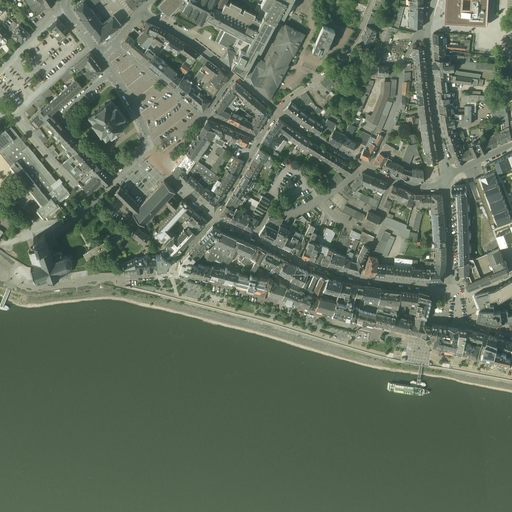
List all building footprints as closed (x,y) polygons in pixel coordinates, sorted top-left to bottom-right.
[(55,3),(53,0),(26,0),(36,15),(55,3)] [(84,0),(83,0),(77,5),(79,8),(76,11),(81,17),(80,18),(91,33),(92,33),(99,43),(106,38),(110,35),(116,31),(115,30),(121,25),(114,15),(105,22),(104,20),(101,22),(92,9),(91,10),(90,8),(99,0),(84,0)] [(125,0),(134,10),(138,5),(133,0),(125,0)] [(162,0),(157,5),(169,17),(179,6),(181,8),(182,10),(187,0),(162,0)] [(215,0),(187,0),(182,10),(183,11),(196,18),(195,20),(202,23),(205,17),(207,18),(213,6),(215,0)] [(215,0),(213,6),(222,10),(225,3),(226,0),(215,0)] [(263,0),(261,5),(268,8),(264,16),(275,22),(279,14),(284,17),(292,1),(292,0),(263,0)] [(376,0),(375,3),(378,4),(376,8),(381,10),(383,4),(382,3),(383,0),(376,0)] [(486,25),(487,0),(448,0),(447,19),(486,25)] [(256,14),(245,8),(243,12),(240,10),(242,7),(231,1),(229,5),(225,3),(222,10),(258,28),(261,21),(257,19),(254,17),(256,14)] [(268,8),(261,5),(259,3),(257,7),(255,10),(261,12),(257,19),(261,21),(258,28),(222,10),(213,6),(207,18),(206,18),(210,21),(223,27),(222,29),(215,42),(227,48),(234,52),(238,43),(245,43),(247,41),(250,42),(245,51),(241,49),(238,54),(237,56),(235,55),(233,59),(235,60),(231,67),(243,77),(244,76),(244,75),(246,76),(248,71),(247,71),(247,70),(254,56),(258,49),(260,51),(269,33),(275,22),(264,16),(268,8)] [(397,9),(393,23),(391,27),(394,28),(398,29),(403,6),(397,6),(397,9)] [(378,18),(370,15),(367,23),(375,26),(377,21),(381,23),(382,19),(378,18)] [(23,19),(18,24),(19,24),(24,29),(28,24),(23,19)] [(64,25),(58,19),(48,28),(52,32),(55,29),(57,31),(64,25)] [(386,21),(368,65),(369,65),(378,66),(392,33),(394,28),(391,27),(393,23),(386,21)] [(160,28),(145,22),(144,25),(142,29),(145,30),(154,37),(156,34),(160,28)] [(275,22),(269,33),(279,38),(266,62),(254,56),(247,70),(247,71),(248,71),(246,76),(244,75),(244,76),(254,85),(254,86),(270,99),(277,85),(285,70),(304,34),(286,25),(285,27),(275,22)] [(24,29),(19,24),(13,30),(14,32),(13,33),(14,34),(12,36),(17,40),(18,39),(21,42),(26,37),(29,34),(24,29)] [(69,31),(64,25),(57,31),(59,34),(56,37),(59,40),(69,31)] [(377,30),(366,25),(358,42),(369,47),(377,30)] [(334,30),(323,26),(315,46),(312,51),(323,55),(324,52),(325,48),(326,49),(334,30)] [(167,33),(160,28),(156,34),(160,37),(159,40),(162,42),(165,38),(164,38),(167,33)] [(140,34),(138,36),(135,40),(128,48),(139,58),(149,46),(154,37),(145,30),(140,34)] [(186,44),(167,33),(164,38),(165,38),(162,42),(162,43),(179,53),(180,51),(186,44)] [(437,34),(433,33),(434,43),(443,44),(443,34),(437,34)] [(128,34),(121,42),(128,48),(135,40),(128,34)] [(149,46),(139,58),(148,65),(156,55),(153,53),(155,51),(152,49),(155,45),(156,44),(160,46),(162,43),(162,42),(159,40),(154,37),(149,46)] [(238,43),(234,52),(238,54),(241,49),(245,51),(250,42),(247,41),(245,43),(238,43)] [(198,53),(186,44),(180,51),(188,57),(193,61),(198,53)] [(423,47),(412,48),(414,63),(425,62),(423,47)] [(234,52),(227,48),(226,51),(221,59),(231,67),(235,60),(233,59),(235,55),(237,56),(238,54),(234,52)] [(445,51),(434,50),(435,59),(446,59),(446,55),(446,51),(445,51)] [(90,52),(74,65),(76,68),(77,69),(78,70),(84,65),(93,57),(90,52)] [(168,65),(156,55),(148,65),(160,75),(165,69),(168,65)] [(208,60),(202,56),(198,60),(204,64),(208,60)] [(103,70),(93,57),(84,65),(86,67),(88,66),(91,70),(85,74),(91,80),(103,70)] [(449,60),(435,59),(435,60),(435,62),(434,62),(435,71),(436,71),(436,74),(450,75),(450,70),(455,69),(455,64),(449,64),(449,60)] [(219,69),(208,60),(204,64),(202,67),(214,76),(215,74),(219,69)] [(425,62),(414,63),(414,70),(426,69),(425,62)] [(189,69),(183,64),(182,66),(179,69),(180,69),(183,72),(185,74),(189,69)] [(175,71),(168,65),(165,69),(160,75),(168,81),(173,75),(174,76),(175,74),(177,72),(175,71)] [(378,66),(369,65),(368,74),(388,76),(388,66),(378,66)] [(215,74),(224,81),(227,77),(227,75),(219,69),(215,74)] [(426,69),(414,70),(415,81),(427,80),(426,69)] [(200,70),(194,78),(195,79),(192,82),(196,86),(199,82),(199,81),(204,74),(200,70)] [(68,71),(61,78),(65,82),(72,76),(68,71)] [(480,74),(456,71),(455,76),(456,76),(472,78),(478,79),(480,79),(480,74)] [(175,74),(174,76),(173,75),(168,81),(175,87),(184,75),(185,74),(183,72),(180,76),(180,77),(179,78),(175,74)] [(224,81),(215,74),(214,76),(210,80),(220,86),(224,81)] [(453,75),(436,74),(437,80),(437,88),(438,91),(449,92),(448,90),(448,80),(449,80),(450,79),(452,80),(453,75)] [(184,75),(175,87),(178,90),(184,96),(189,89),(190,87),(189,86),(191,84),(188,81),(189,80),(184,75)] [(337,83),(328,75),(321,82),(329,89),(337,83)] [(472,78),(456,76),(455,83),(471,85),(472,78)] [(75,80),(49,103),(55,110),(82,87),(75,80)] [(210,80),(203,88),(207,92),(207,94),(205,97),(210,101),(220,87),(220,86),(210,80)] [(380,93),(371,115),(368,113),(365,119),(377,125),(379,120),(374,117),(382,97),(384,94),(383,94),(384,85),(384,82),(390,82),(391,82),(391,81),(381,80),(380,93)] [(427,80),(415,81),(416,85),(414,86),(415,91),(416,90),(417,94),(428,94),(427,80)] [(237,93),(242,87),(235,82),(230,89),(236,94),(237,93)] [(373,84),(367,83),(364,90),(368,92),(369,93),(373,84)] [(242,87),(237,93),(245,99),(249,94),(242,87)] [(49,89),(42,95),(46,100),(53,93),(49,89)] [(194,93),(189,89),(184,96),(192,102),(197,96),(194,93)] [(231,104),(233,105),(236,101),(232,98),(236,94),(230,89),(222,99),(227,103),(230,104),(231,104)] [(364,90),(359,102),(363,103),(368,92),(364,90)] [(205,97),(199,92),(197,96),(192,102),(196,105),(196,106),(202,111),(203,112),(210,101),(205,97)] [(312,102),(306,93),(301,96),(307,105),(312,102)] [(243,101),(236,94),(232,98),(236,101),(233,105),(235,106),(236,107),(237,106),(238,107),(243,101)] [(243,101),(249,106),(247,108),(252,112),(253,110),(259,102),(249,94),(245,99),(243,101)] [(428,94),(417,94),(418,104),(429,103),(428,94)] [(481,95),(470,94),(469,94),(468,94),(468,102),(479,102),(479,103),(490,103),(490,102),(496,102),(495,96),(494,96),(489,96),(481,95)] [(46,100),(42,95),(38,99),(38,100),(34,103),(37,107),(46,100)] [(382,97),(374,117),(379,120),(387,100),(387,99),(382,97)] [(115,105),(112,101),(113,100),(112,99),(111,100),(111,99),(110,100),(111,100),(107,103),(106,104),(105,103),(104,104),(105,105),(95,112),(94,111),(94,112),(94,113),(93,113),(89,116),(88,116),(89,117),(88,117),(89,117),(88,118),(89,118),(92,122),(93,123),(92,123),(92,124),(93,124),(100,133),(100,134),(100,135),(101,134),(102,135),(105,139),(104,139),(105,140),(105,139),(106,140),(107,140),(106,139),(110,136),(111,136),(111,135),(111,136),(112,136),(113,136),(112,135),(116,132),(116,133),(118,132),(119,131),(119,130),(122,128),(123,129),(123,128),(123,127),(124,126),(128,123),(128,124),(129,123),(128,123),(128,122),(129,122),(128,121),(128,122),(125,118),(124,117),(125,116),(125,115),(124,116),(121,113),(122,112),(119,109),(116,106),(117,106),(117,105),(116,105),(115,104),(115,105)] [(217,107),(223,110),(227,103),(222,99),(217,107)] [(379,120),(377,125),(375,127),(381,130),(392,102),(391,102),(387,100),(379,120)] [(271,112),(259,102),(253,110),(257,114),(255,118),(263,123),(271,112)] [(300,109),(291,102),(284,110),(293,117),(300,109)] [(49,103),(30,120),(34,125),(36,127),(43,121),(51,115),(55,110),(49,103)] [(429,103),(418,104),(419,104),(419,108),(418,108),(419,112),(420,112),(420,115),(419,115),(420,119),(421,119),(421,122),(431,121),(429,103)] [(449,105),(439,104),(441,113),(453,113),(454,104),(449,103),(449,105)] [(453,113),(441,113),(444,129),(444,132),(445,134),(454,133),(454,130),(453,128),(456,127),(456,126),(471,123),(471,112),(476,112),(476,105),(468,105),(465,105),(465,114),(453,113)] [(35,109),(32,106),(25,112),(28,116),(35,109)] [(223,110),(217,107),(216,108),(213,112),(213,113),(213,114),(214,115),(227,121),(231,114),(229,113),(223,110)] [(322,110),(317,107),(314,112),(319,115),(322,110)] [(308,115),(300,109),(293,117),(301,124),(308,115)] [(237,112),(233,110),(232,111),(231,114),(227,121),(237,126),(242,117),(236,114),(237,112)] [(64,129),(51,115),(43,121),(55,135),(64,129)] [(308,115),(301,124),(310,130),(316,120),(308,115)] [(247,119),(243,116),(242,117),(237,126),(248,131),(252,123),(247,120),(247,119)] [(263,123),(255,118),(252,123),(248,131),(256,134),(263,123)] [(280,119),(279,118),(270,130),(279,136),(280,133),(289,139),(290,138),(295,131),(280,119)] [(504,124),(501,124),(502,131),(500,132),(503,143),(511,138),(511,137),(511,131),(510,127),(509,125),(509,124),(508,118),(504,119),(504,124)] [(215,122),(208,119),(204,126),(213,130),(213,129),(215,129),(216,128),(219,130),(219,129),(221,124),(215,122)] [(331,135),(337,125),(327,119),(324,125),(321,130),(331,135)] [(377,125),(365,119),(363,124),(374,130),(375,127),(377,125)] [(324,125),(316,120),(310,130),(319,135),(321,130),(324,125)] [(421,122),(419,123),(421,134),(433,132),(431,121),(421,122)] [(355,142),(346,138),(348,135),(351,136),(355,127),(349,124),(345,134),(339,147),(351,153),(355,142)] [(337,125),(331,135),(328,141),(335,144),(335,145),(339,147),(345,134),(339,131),(341,127),(337,125)] [(213,130),(204,126),(199,134),(206,138),(207,136),(211,138),(211,139),(222,145),(223,144),(225,140),(224,140),(220,138),(219,137),(220,135),(217,133),(215,132),(215,131),(213,130)] [(225,126),(220,138),(224,140),(226,137),(225,136),(229,128),(225,126)] [(59,185),(28,146),(27,147),(11,127),(6,131),(5,130),(0,134),(0,153),(2,156),(42,205),(51,198),(56,203),(69,193),(61,183),(59,185)] [(234,130),(229,128),(225,136),(226,137),(224,140),(225,140),(223,144),(226,146),(228,143),(226,141),(228,138),(229,136),(231,137),(234,130)] [(48,140),(39,129),(35,132),(44,143),(48,140)] [(64,129),(55,135),(62,143),(71,136),(64,129)] [(239,133),(234,130),(231,137),(229,140),(234,142),(236,139),(239,133)] [(278,136),(270,131),(263,142),(273,147),(273,146),(274,146),(275,144),(277,145),(278,142),(277,141),(278,139),(277,139),(278,136)] [(302,136),(295,131),(290,138),(297,143),(302,136)] [(370,136),(360,131),(358,136),(368,141),(370,136)] [(454,133),(445,134),(448,143),(463,139),(465,138),(463,131),(454,133)] [(433,132),(421,134),(424,151),(425,151),(436,149),(433,132)] [(495,136),(485,141),(489,150),(503,143),(500,132),(495,134),(495,136)] [(192,143),(204,151),(210,141),(206,138),(199,134),(192,143)] [(249,138),(244,135),(243,135),(240,141),(239,143),(243,145),(242,146),(244,147),(249,138)] [(375,139),(370,136),(368,141),(367,142),(365,147),(364,149),(360,157),(369,161),(377,147),(383,137),(379,135),(377,139),(375,139)] [(62,143),(68,149),(76,142),(75,140),(74,141),(71,136),(62,143)] [(310,141),(302,136),(297,143),(305,148),(310,141)] [(368,141),(358,136),(355,142),(365,147),(367,142),(368,141)] [(463,139),(448,143),(451,152),(461,148),(460,143),(464,142),(463,139)] [(484,139),(470,146),(471,149),(475,156),(489,150),(485,141),(484,139)] [(305,148),(304,149),(309,152),(315,144),(310,141),(305,148)] [(68,149),(66,151),(71,157),(72,156),(82,149),(78,144),(76,142),(68,149)] [(403,142),(398,151),(397,150),(395,154),(403,158),(407,147),(408,144),(403,142)] [(204,151),(192,143),(186,153),(194,159),(197,160),(204,151)] [(393,148),(385,143),(380,153),(388,157),(393,148)] [(327,151),(315,144),(309,152),(322,160),(327,151)] [(410,148),(407,147),(403,158),(407,160),(406,164),(409,165),(414,153),(412,145),(410,145),(410,148)] [(224,149),(219,146),(215,151),(220,155),(223,150),(224,149)] [(397,150),(393,148),(388,157),(392,160),(395,154),(397,150)] [(467,160),(463,152),(461,148),(451,152),(457,165),(467,161),(467,160)] [(58,154),(54,149),(51,152),(50,153),(54,158),(58,154)] [(83,165),(78,169),(76,166),(74,168),(78,174),(92,160),(82,149),(74,155),(81,162),(80,163),(82,165),(82,164),(83,165)] [(267,154),(259,149),(253,158),(262,163),(263,164),(268,155),(271,156),(271,155),(268,153),(267,154)] [(436,149),(425,151),(427,165),(438,163),(436,149)] [(463,152),(467,160),(475,156),(471,149),(463,152)] [(341,160),(327,151),(322,160),(321,160),(325,162),(326,161),(336,168),(341,160)] [(194,159),(186,153),(182,159),(190,164),(194,159)] [(388,157),(380,153),(373,164),(382,168),(388,157)] [(488,219),(499,247),(501,246),(511,242),(511,153),(480,166),(483,174),(473,178),(489,219),(488,219)] [(403,158),(395,154),(392,160),(388,157),(382,168),(399,176),(403,167),(404,163),(401,162),(403,158)] [(221,155),(214,165),(219,169),(226,158),(224,157),(221,155)] [(268,155),(263,164),(268,167),(273,158),(271,156),(268,155)] [(244,162),(232,156),(231,157),(233,158),(232,161),(233,162),(241,167),(244,162)] [(262,163),(253,158),(244,175),(253,180),(255,177),(256,177),(257,174),(256,173),(262,163)] [(409,165),(406,164),(407,160),(403,158),(401,162),(404,163),(405,164),(405,166),(406,166),(406,168),(405,170),(409,171),(410,166),(409,165)] [(182,159),(177,165),(184,170),(185,170),(186,171),(188,173),(190,175),(193,177),(194,177),(196,174),(191,170),(194,167),(182,159)] [(197,160),(194,159),(190,164),(194,167),(199,170),(205,174),(213,179),(216,174),(210,170),(197,160)] [(78,174),(74,168),(70,164),(71,163),(68,160),(61,165),(73,178),(77,182),(82,177),(81,176),(78,174)] [(92,160),(78,174),(81,176),(87,170),(88,171),(96,164),(92,160)] [(354,168),(341,160),(336,168),(336,169),(349,176),(354,168)] [(241,167),(233,162),(229,167),(227,166),(225,168),(227,170),(236,175),(241,167)] [(96,164),(88,171),(94,176),(101,169),(96,164)] [(178,177),(184,170),(177,165),(172,171),(178,177)] [(219,169),(214,165),(210,170),(216,174),(219,169)] [(403,167),(399,176),(411,180),(412,171),(409,171),(405,170),(406,168),(403,167)] [(423,170),(412,168),(412,171),(411,180),(423,182),(423,170)] [(111,180),(101,169),(94,176),(83,187),(89,194),(101,182),(105,186),(111,180)] [(184,170),(178,177),(183,183),(190,175),(188,173),(186,175),(185,174),(186,174),(184,172),(185,170),(184,170)] [(222,178),(231,183),(236,175),(227,170),(222,178)] [(372,177),(362,173),(349,185),(354,189),(355,190),(357,191),(363,185),(369,187),(372,177)] [(205,174),(202,177),(198,182),(205,188),(206,187),(213,179),(205,174)] [(339,174),(330,181),(335,185),(343,179),(339,174)] [(193,177),(190,175),(183,183),(190,190),(198,182),(194,177),(193,177)] [(253,180),(244,175),(239,184),(247,189),(248,189),(251,190),(251,189),(249,187),(253,180)] [(387,183),(372,177),(369,187),(383,193),(387,183)] [(231,183),(222,178),(222,179),(223,180),(221,182),(218,180),(216,181),(214,184),(226,191),(231,183)] [(175,191),(164,180),(161,183),(157,188),(151,194),(140,205),(126,193),(126,192),(127,192),(128,192),(128,191),(128,190),(128,189),(127,189),(126,189),(125,189),(125,190),(124,190),(120,187),(114,193),(134,211),(133,213),(144,223),(149,218),(171,195),(175,191)] [(330,181),(329,180),(328,180),(326,182),(332,188),(335,185),(330,181)] [(205,188),(198,182),(190,190),(197,197),(205,188)] [(214,184),(211,189),(217,193),(223,196),(226,191),(214,184)] [(247,189),(239,184),(233,192),(244,199),(246,196),(247,195),(245,194),(245,195),(244,194),(247,189)] [(349,185),(348,185),(344,188),(349,193),(350,194),(353,190),(354,189),(349,185)] [(398,187),(393,185),(388,196),(394,198),(398,187)] [(453,193),(467,192),(466,185),(452,186),(453,193)] [(212,193),(206,187),(205,188),(197,197),(205,203),(210,198),(212,195),(212,194),(211,194),(212,193)] [(415,194),(398,187),(394,198),(401,201),(401,202),(408,205),(407,208),(411,209),(413,202),(415,194)] [(244,199),(233,192),(230,197),(238,204),(239,204),(240,202),(242,203),(244,199)] [(467,192),(453,193),(453,195),(456,195),(457,195),(457,201),(467,200),(467,199),(469,199),(469,193),(467,194),(467,192)] [(210,198),(218,203),(223,196),(217,193),(214,197),(212,195),(210,198)] [(431,195),(415,194),(413,202),(416,202),(416,205),(431,206),(431,195)] [(442,195),(431,194),(431,195),(431,206),(431,209),(429,209),(429,213),(431,213),(443,212),(442,195)] [(253,212),(261,215),(270,200),(262,196),(259,202),(256,207),(253,211),(253,212)] [(238,204),(230,197),(225,205),(230,208),(231,206),(234,208),(233,209),(234,210),(236,207),(238,204)] [(259,202),(250,197),(247,202),(253,205),(256,207),(259,202)] [(51,198),(42,205),(37,209),(44,217),(46,216),(58,206),(56,203),(51,198)] [(218,203),(210,198),(205,203),(214,211),(218,203)] [(183,200),(153,231),(164,242),(170,236),(171,236),(174,233),(174,232),(168,227),(177,217),(177,218),(177,217),(189,205),(183,200)] [(467,200),(457,201),(458,209),(457,209),(457,212),(458,212),(458,221),(468,221),(467,200)] [(58,206),(46,216),(49,220),(62,209),(58,205),(58,206)] [(189,205),(177,217),(180,221),(181,219),(183,221),(194,210),(189,205)] [(241,211),(236,207),(234,210),(233,212),(228,220),(234,222),(241,211)] [(227,212),(226,214),(224,217),(228,220),(233,212),(229,209),(227,212)] [(194,210),(183,221),(184,221),(187,224),(189,226),(189,225),(190,227),(190,226),(193,223),(200,216),(194,210)] [(311,210),(302,215),(306,220),(308,221),(309,222),(311,218),(312,219),(314,214),(311,210)] [(247,213),(241,211),(234,222),(244,227),(252,214),(248,212),(247,213)] [(261,215),(253,212),(252,214),(244,227),(252,231),(261,215)] [(380,217),(368,212),(363,222),(375,228),(380,217)] [(417,212),(415,218),(414,224),(413,230),(418,231),(420,221),(423,214),(423,213),(417,212)] [(443,212),(431,213),(432,224),(444,223),(443,212)] [(200,216),(193,223),(196,226),(193,228),(192,229),(196,232),(207,221),(200,216)] [(410,230),(405,228),(406,225),(386,217),(384,223),(404,231),(402,238),(408,239),(409,232),(410,230)] [(284,218),(269,218),(265,224),(277,230),(281,223),(284,218)] [(184,221),(174,232),(174,233),(177,235),(187,224),(184,221)] [(468,221),(458,221),(459,230),(458,230),(458,233),(459,233),(459,242),(469,241),(468,221)] [(277,230),(276,232),(277,232),(272,241),(282,245),(291,229),(290,229),(290,228),(281,223),(277,230)] [(444,223),(432,224),(433,241),(445,240),(444,223)] [(177,235),(174,233),(171,236),(170,236),(164,242),(167,245),(161,252),(171,258),(172,258),(175,254),(175,255),(176,254),(179,251),(179,250),(180,250),(181,248),(182,247),(182,248),(182,247),(185,244),(186,243),(189,240),(192,237),(193,236),(196,233),(196,232),(192,229),(190,227),(189,225),(189,226),(187,224),(177,235)] [(265,224),(260,233),(259,233),(259,234),(272,241),(277,232),(276,232),(277,230),(265,224)] [(207,232),(216,239),(220,230),(213,226),(207,232)] [(149,236),(137,227),(134,231),(132,235),(143,243),(149,236)] [(134,231),(131,228),(126,235),(130,237),(132,235),(134,231)] [(298,232),(291,228),(291,229),(282,245),(289,249),(294,240),(296,242),(298,237),(300,234),(300,233),(301,232),(299,231),(298,232)] [(301,241),(296,252),(301,255),(309,238),(312,231),(313,230),(310,228),(309,232),(306,237),(305,236),(306,235),(306,234),(308,231),(307,230),(304,236),(301,241)] [(335,231),(327,228),(323,236),(320,243),(322,244),(322,245),(328,247),(329,244),(335,231)] [(216,239),(215,242),(231,249),(236,238),(220,230),(216,239)] [(361,234),(352,230),(350,236),(355,239),(359,240),(359,239),(360,236),(361,234)] [(309,238),(301,255),(307,257),(314,242),(310,240),(310,239),(312,240),(313,239),(316,233),(312,231),(309,238)] [(385,231),(381,239),(387,242),(390,235),(390,233),(385,231)] [(216,239),(207,232),(201,239),(207,245),(211,241),(214,244),(215,242),(216,239)] [(412,233),(409,232),(408,239),(417,241),(418,234),(412,233)] [(39,236),(33,237),(37,248),(30,250),(29,250),(29,251),(31,256),(30,256),(30,257),(31,257),(33,260),(32,261),(32,262),(33,262),(35,266),(32,267),(32,266),(31,267),(35,279),(34,280),(34,281),(35,282),(35,283),(36,283),(36,284),(37,284),(38,284),(39,283),(40,283),(40,282),(41,282),(48,279),(48,280),(49,280),(49,279),(53,277),(53,278),(55,277),(54,277),(58,275),(59,276),(59,275),(68,272),(67,271),(68,269),(67,268),(66,267),(67,267),(71,264),(71,262),(72,261),(70,257),(70,256),(69,256),(67,255),(63,255),(62,255),(62,254),(62,252),(60,251),(52,254),(50,250),(52,250),(52,249),(50,249),(44,234),(39,236)] [(117,234),(110,238),(113,243),(120,240),(117,234)] [(314,242),(307,257),(308,257),(313,259),(317,250),(316,250),(319,243),(319,244),(320,243),(323,236),(318,234),(315,241),(314,242)] [(387,242),(381,255),(386,257),(395,237),(390,235),(387,242)] [(296,242),(294,240),(289,249),(296,252),(301,241),(299,240),(300,238),(298,237),(296,242)] [(231,249),(230,251),(230,253),(228,257),(225,255),(223,259),(228,262),(230,258),(232,259),(238,250),(239,248),(243,240),(236,238),(231,249)] [(207,245),(201,239),(189,250),(195,256),(197,258),(203,251),(208,246),(207,245)] [(381,239),(375,253),(381,255),(387,242),(381,239)] [(405,239),(399,252),(404,254),(410,241),(405,239)] [(256,246),(243,240),(239,248),(241,249),(238,253),(238,254),(239,255),(241,256),(241,255),(242,255),(242,254),(243,253),(248,255),(250,256),(256,246)] [(496,240),(481,248),(481,251),(483,255),(488,253),(499,249),(496,240)] [(104,241),(98,244),(97,243),(87,249),(88,250),(83,253),(87,259),(91,256),(93,258),(103,253),(102,252),(108,249),(104,241)] [(469,241),(459,242),(459,250),(459,252),(460,265),(470,261),(469,241)] [(164,242),(157,249),(161,251),(161,252),(167,245),(164,242)] [(231,249),(215,242),(211,249),(208,256),(207,258),(206,256),(206,261),(212,263),(213,259),(220,263),(223,259),(225,255),(228,257),(230,253),(230,251),(231,249)] [(319,244),(319,243),(316,250),(317,250),(313,259),(320,261),(323,255),(324,255),(328,247),(322,245),(319,244)] [(328,247),(324,255),(323,255),(320,261),(327,264),(333,250),(331,249),(332,245),(329,244),(328,247)] [(359,254),(353,271),(360,272),(364,259),(370,247),(364,244),(359,254)] [(445,245),(435,246),(435,262),(445,262),(445,245)] [(208,246),(203,251),(204,253),(203,254),(206,256),(207,258),(208,256),(211,249),(208,246)] [(262,250),(256,246),(250,256),(252,257),(255,259),(254,260),(255,261),(262,250)] [(499,248),(488,253),(495,271),(506,266),(505,265),(506,265),(506,264),(507,264),(507,263),(507,262),(507,261),(506,261),(505,260),(504,260),(503,260),(503,259),(504,259),(499,248)] [(195,256),(189,250),(180,259),(177,268),(186,271),(188,272),(191,263),(190,261),(195,256)] [(255,261),(259,263),(262,259),(267,252),(262,250),(255,261)] [(341,267),(346,255),(333,250),(327,264),(341,267)] [(348,254),(346,254),(346,255),(341,267),(347,269),(353,252),(354,252),(351,251),(349,250),(348,254)] [(161,252),(161,251),(161,252),(160,253),(156,254),(157,267),(168,266),(170,261),(169,260),(171,258),(161,252)] [(280,258),(273,254),(267,252),(262,259),(267,261),(266,263),(267,264),(270,266),(272,264),(275,265),(280,258)] [(353,252),(347,269),(353,271),(359,254),(354,252),(353,252)] [(483,255),(470,261),(477,278),(495,271),(488,253),(483,255)] [(124,270),(157,267),(156,254),(134,256),(123,261),(124,270)] [(245,256),(241,262),(245,264),(250,256),(248,255),(248,256),(247,256),(247,257),(246,257),(245,256)] [(377,257),(369,255),(366,262),(364,273),(374,274),(377,263),(378,260),(376,259),(377,257)] [(250,256),(245,264),(243,267),(246,269),(251,259),(252,257),(250,256)] [(275,265),(273,268),(273,267),(272,269),(273,269),(274,268),(277,270),(278,271),(285,260),(280,258),(275,265)] [(412,260),(395,258),(394,265),(411,267),(412,260)] [(285,260),(278,271),(279,271),(285,274),(291,264),(285,260)] [(419,279),(421,269),(415,268),(416,265),(417,265),(417,260),(412,260),(411,267),(410,278),(419,279)] [(421,269),(419,279),(428,280),(429,269),(430,262),(425,261),(425,266),(426,266),(426,269),(421,269)] [(470,261),(460,265),(460,274),(465,274),(465,276),(464,276),(464,277),(464,278),(464,279),(464,280),(465,281),(466,281),(467,281),(468,282),(477,278),(470,261)] [(445,262),(435,262),(435,269),(429,269),(428,280),(443,280),(445,269),(444,269),(445,262)] [(205,265),(198,263),(197,264),(191,263),(188,272),(202,276),(205,265)] [(394,265),(377,263),(374,274),(393,276),(394,265)] [(211,265),(205,264),(205,265),(202,276),(208,277),(209,275),(211,265)] [(291,264),(285,274),(290,277),(296,266),(291,264)] [(227,267),(225,267),(225,268),(212,265),(211,265),(209,275),(235,283),(239,272),(227,269),(227,267)] [(411,267),(394,265),(393,276),(410,278),(411,267)] [(293,279),(291,282),(301,285),(302,283),(308,271),(296,266),(290,278),(293,279)] [(468,282),(467,282),(470,289),(509,272),(507,266),(506,266),(495,271),(477,278),(468,282)] [(313,273),(308,271),(302,283),(301,285),(299,289),(304,290),(306,285),(307,286),(313,273)] [(248,274),(239,272),(235,283),(247,286),(246,287),(253,289),(253,288),(260,290),(264,283),(266,279),(267,278),(259,276),(259,277),(258,277),(251,275),(252,273),(250,273),(249,276),(247,275),(248,274)] [(319,275),(313,273),(307,286),(313,288),(319,275)] [(327,277),(319,275),(313,288),(317,290),(321,292),(327,277)] [(266,279),(264,283),(261,290),(260,291),(265,293),(266,292),(267,293),(267,292),(274,280),(274,279),(272,278),(270,279),(269,277),(267,277),(267,278),(266,279)] [(321,292),(321,293),(328,295),(330,289),(332,289),(339,291),(342,281),(333,279),(327,277),(321,292)] [(286,284),(274,280),(267,292),(273,295),(274,296),(274,295),(281,298),(285,287),(286,284)] [(338,293),(338,295),(341,295),(348,297),(349,293),(352,283),(342,281),(339,291),(338,293)] [(511,281),(497,291),(492,290),(491,290),(489,291),(491,301),(494,301),(494,303),(500,301),(511,293),(511,281)] [(301,285),(291,282),(290,286),(286,284),(285,287),(281,298),(294,302),(299,289),(301,285)] [(357,284),(352,283),(349,293),(348,297),(347,299),(351,300),(354,300),(355,294),(357,284)] [(363,285),(357,284),(355,294),(361,295),(363,285)] [(375,287),(364,286),(360,300),(378,303),(381,288),(375,287)] [(401,290),(381,288),(378,303),(397,307),(399,302),(401,290)] [(304,290),(299,289),(294,302),(300,303),(304,294),(303,293),(304,290)] [(418,293),(401,290),(399,302),(402,302),(405,303),(408,303),(415,304),(415,305),(418,293)] [(489,291),(475,295),(479,303),(480,308),(494,308),(494,304),(494,303),(494,301),(491,301),(489,291)] [(312,295),(307,293),(307,295),(304,294),(300,303),(308,305),(312,295)] [(430,296),(418,293),(415,305),(414,309),(413,312),(416,313),(425,315),(430,296)] [(312,295),(308,305),(315,307),(319,297),(314,296),(312,295)] [(336,300),(320,297),(319,297),(315,307),(333,311),(336,301),(336,300)] [(378,303),(360,300),(359,306),(356,317),(366,320),(373,321),(378,303)] [(346,303),(336,301),(333,311),(350,316),(351,311),(353,306),(350,305),(346,304),(346,303)] [(397,307),(378,303),(373,321),(392,326),(395,315),(396,311),(397,307)] [(356,305),(353,304),(353,306),(351,311),(350,316),(349,318),(356,319),(356,317),(359,306),(356,306),(356,305)] [(494,308),(480,308),(477,318),(496,323),(510,322),(510,326),(511,326),(511,313),(509,314),(508,309),(495,311),(494,308)] [(400,312),(396,311),(395,315),(392,326),(407,330),(411,317),(411,316),(407,315),(407,317),(402,316),(403,314),(403,313),(400,312)] [(425,315),(416,313),(414,318),(411,317),(407,330),(421,333),(423,323),(425,315)] [(429,324),(423,323),(421,333),(421,334),(426,335),(428,336),(431,325),(429,324)] [(437,324),(431,323),(431,325),(428,336),(434,337),(437,324)] [(447,326),(437,324),(434,337),(433,342),(433,344),(441,346),(447,326)] [(459,327),(447,326),(441,346),(455,350),(459,327)] [(459,327),(455,350),(461,352),(464,338),(466,328),(459,327)] [(466,328),(464,338),(470,340),(471,336),(479,338),(478,341),(482,342),(485,333),(476,331),(466,328)] [(491,335),(485,333),(482,342),(479,356),(495,360),(497,351),(494,349),(496,343),(498,338),(491,335)] [(479,356),(482,342),(478,341),(477,345),(469,344),(470,340),(464,338),(461,352),(470,354),(479,356)] [(506,340),(500,338),(499,343),(497,347),(501,348),(501,350),(503,350),(505,345),(508,346),(510,341),(506,340)] [(503,350),(502,352),(497,351),(495,360),(499,361),(499,362),(505,363),(510,364),(511,363),(511,356),(507,355),(507,351),(503,350)]
